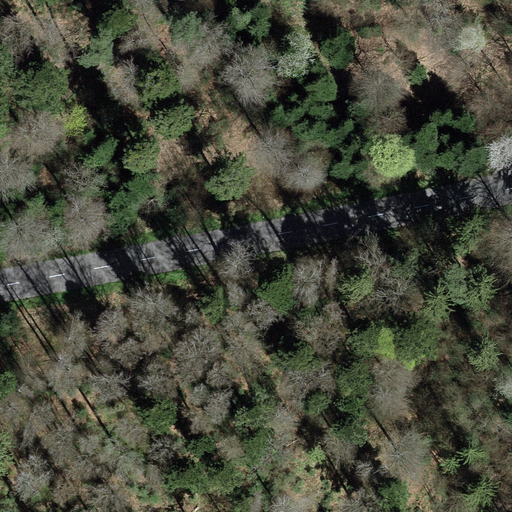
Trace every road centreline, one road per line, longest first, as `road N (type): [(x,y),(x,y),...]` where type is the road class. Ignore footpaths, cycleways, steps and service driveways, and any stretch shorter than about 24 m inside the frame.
road 1 (tertiary): [(0,284),(511,183)]
road 2 (track): [(181,0),(0,148)]
